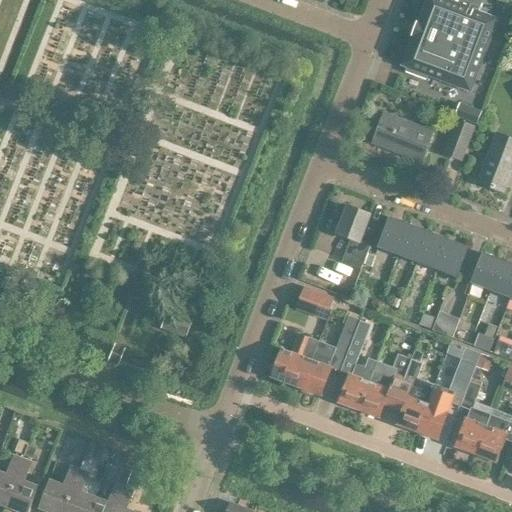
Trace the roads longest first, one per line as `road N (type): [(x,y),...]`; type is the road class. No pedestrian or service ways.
road 1 (residential): [(511,499),(237,393)]
road 2 (residential): [(237,393),(324,164)]
road 3 (residential): [(511,236),(324,164)]
road 4 (residential): [(324,164),(368,40)]
road 5 (residential): [(189,511),(237,393)]
